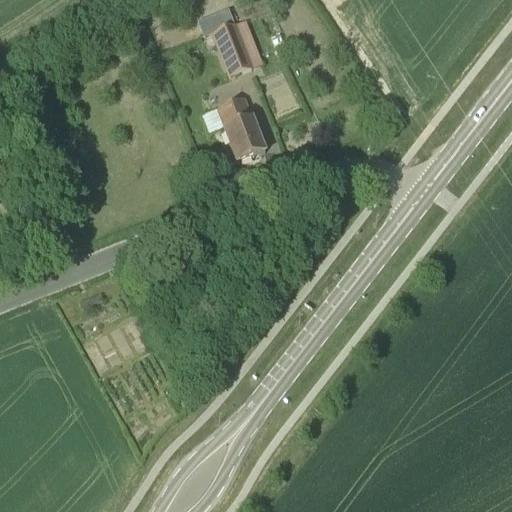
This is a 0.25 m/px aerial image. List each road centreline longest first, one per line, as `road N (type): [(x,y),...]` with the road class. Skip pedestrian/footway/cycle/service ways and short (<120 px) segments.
road 1 (unclassified): [(0,300),(332,171),(377,168),(425,193)]
road 2 (secondary): [(244,423),(425,193)]
road 3 (secondary): [(425,193),(511,83)]
road 4 (secondary): [(244,423),(192,461),(157,511)]
